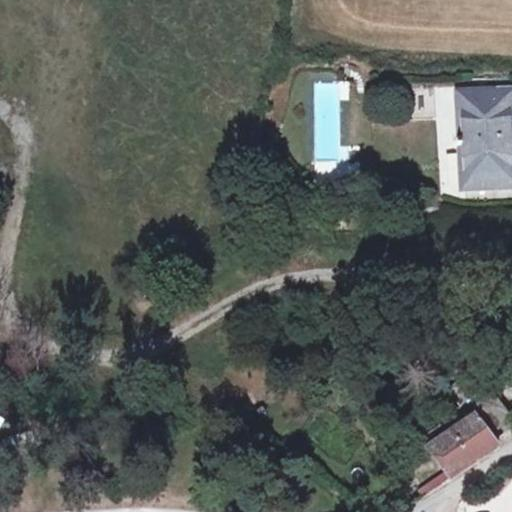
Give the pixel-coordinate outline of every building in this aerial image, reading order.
[(313,83),(314,174),(350,174),(350,147),(341,147),(341,100),(350,100),(350,82),(313,83)] [(511,94),(461,96),(464,188),(511,186),(511,94)] [(433,450),(431,451),(447,472),(452,479),(453,479),(500,448),(492,437),(511,423),(511,417),(495,396),(471,412),(477,420),(450,439),(433,450)] [(433,450),(450,439),(443,429),(426,440),(433,450)] [(424,497),(452,479),(447,472),(419,490),(424,497)]
